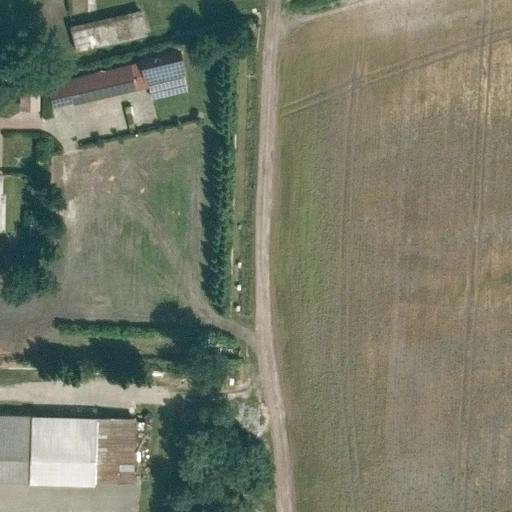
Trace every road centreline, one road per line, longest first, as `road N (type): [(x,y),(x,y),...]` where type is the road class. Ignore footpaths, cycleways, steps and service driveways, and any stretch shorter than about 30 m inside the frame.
road 1 (track): [(282,511),(259,306),(270,0)]
road 2 (track): [(0,395),(269,396)]
